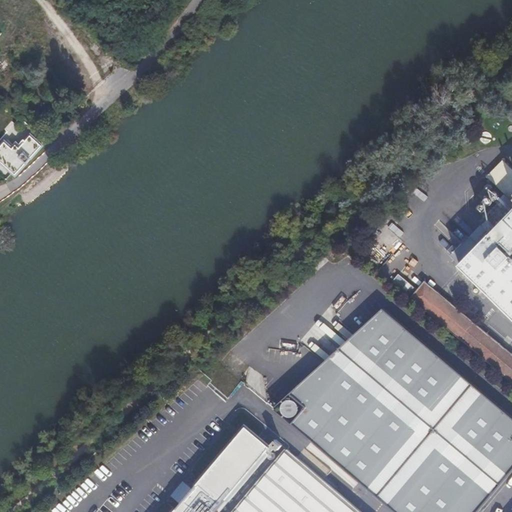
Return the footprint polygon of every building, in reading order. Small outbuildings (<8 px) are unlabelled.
[(44,112),(34,122),(42,130),(52,120),(44,112)] [(46,144),(16,118),(0,137),(0,170),(14,182),(46,144)] [(511,169),(502,161),(487,177),(506,196),(486,217),(492,223),(485,230),(490,235),(468,258),(465,255),(459,262),(461,264),(461,265),(511,315),(511,169)] [(398,274),(391,282),(410,298),(417,290),(398,274)] [(410,298),(511,382),(511,354),(424,281),(417,290),(410,298)] [(276,407),(400,511),(478,511),(511,473),(511,414),(385,308),(276,407)] [(359,511),(323,480),(329,473),(322,467),(302,450),(296,457),(288,450),(294,443),(281,432),(269,446),(246,427),(194,488),(181,503),(173,511),(359,511)] [(296,457),(302,450),(294,443),(288,450),(296,457)] [(322,467),(329,473),(332,468),(326,463),(322,467)] [(178,500),(181,503),(194,488),(190,485),(178,500)]
